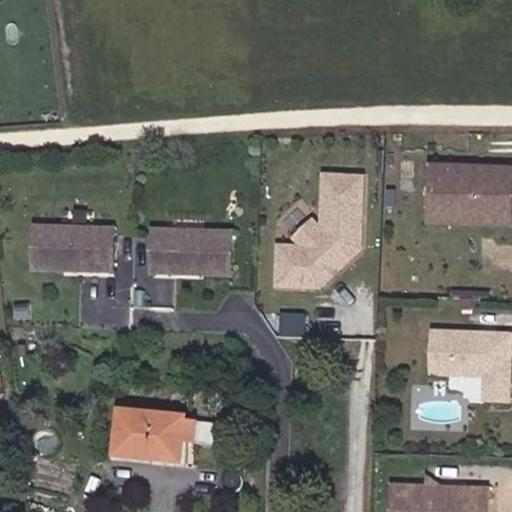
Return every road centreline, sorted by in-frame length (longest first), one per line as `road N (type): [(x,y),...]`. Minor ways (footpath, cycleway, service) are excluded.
road 1 (unknown): [(511,120),(0,143)]
road 2 (unknown): [(350,511),(366,388),(349,309)]
